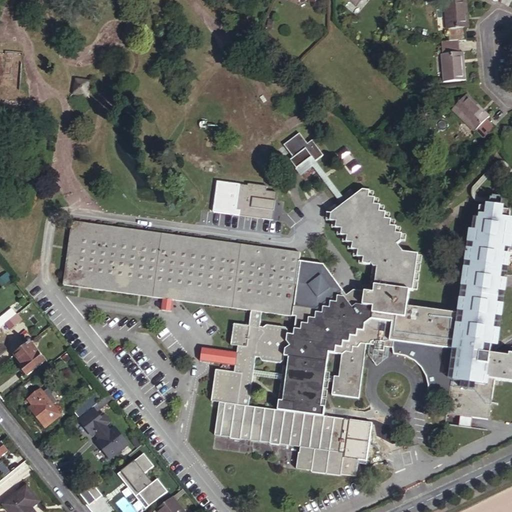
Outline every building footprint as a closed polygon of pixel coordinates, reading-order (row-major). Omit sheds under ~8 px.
[(451,32),(467,31),(470,31),(468,3),(447,4),(448,33),(451,32)] [(467,43),(467,31),(451,32),(452,44),(461,43),(467,43)] [(462,56),(461,43),(452,44),(444,45),(444,57),(462,56)] [(466,56),(462,56),(444,57),(443,57),(444,83),(467,82),(466,56)] [(23,65),(17,64),(16,82),(6,81),(5,91),(20,92),(23,65)] [(92,83),(77,81),(75,96),(89,98),(92,83)] [(477,133),(488,122),(491,119),(470,98),(454,113),(476,135),(477,133)] [(497,130),(488,122),(477,133),(486,142),(497,130)] [(308,145),(301,134),(285,146),(294,159),(291,161),(297,170),(312,158),(316,163),(324,156),(313,141),(308,145)] [(312,158),(297,170),(302,177),(314,168),(343,207),(347,204),(342,198),(316,163),(312,158)] [(262,220),(273,222),(278,189),(267,187),(268,183),(248,180),(248,182),(240,181),(237,212),(240,212),(240,216),(263,219),(262,220)] [(352,191),(342,198),(347,204),(356,197),(352,191)] [(301,449),(301,454),(299,454),(299,462),(298,469),(298,471),(301,471),(310,473),(312,473),(312,474),(342,478),(343,477),(358,479),(360,462),(368,463),(373,425),(325,418),(326,409),(323,408),(327,383),(334,384),(333,397),(360,400),(367,346),(371,346),(377,347),(376,351),(384,352),(385,348),(390,349),(393,349),(395,356),(400,357),(404,358),(412,361),(415,362),(421,368),(425,375),(426,378),(429,386),(428,397),(449,402),(448,415),(490,421),(495,382),(511,383),(511,355),(510,355),(509,358),(492,355),(509,232),(511,211),(479,207),(471,270),(472,270),(466,316),(408,308),(410,292),(414,292),(419,256),(403,254),(397,246),(402,242),(403,236),(396,235),(397,229),(391,228),(391,221),(386,220),(386,214),(380,214),(381,207),(375,206),(376,200),(370,199),(370,193),(363,192),(356,197),(347,204),(343,207),(339,210),(331,216),(331,223),(337,224),(336,230),(342,231),(342,237),(348,238),(347,244),(353,245),(352,251),(359,252),(358,259),(364,260),(363,266),(370,267),(372,266),(374,269),(378,269),(374,295),(354,292),(347,297),(324,266),(300,263),(301,255),(195,240),(73,224),(64,287),(128,296),(165,301),(176,302),(252,313),(250,327),(235,326),(232,347),(239,348),(238,355),(238,356),(233,356),(233,365),(236,366),(236,368),(235,374),(217,372),(213,403),(220,405),(216,438),(231,439),(231,441),(242,442),(243,441),(270,445),(271,445),(270,446),(272,447),(282,448),(282,447),(301,449)] [(503,199),(491,197),(490,209),(501,210),(503,199)] [(331,216),(339,210),(336,206),(328,212),(328,215),(331,216)] [(176,302),(165,301),(163,312),(174,314),(176,302)] [(0,328),(1,328),(17,315),(11,309),(0,317),(0,328)] [(44,362),(29,343),(13,356),(22,367),(19,369),(26,377),(44,362)] [(377,347),(371,346),(369,357),(378,367),(389,359),(390,349),(385,348),(384,352),(376,351),(377,347)] [(202,363),(236,368),(236,366),(233,365),(233,356),(238,356),(238,355),(203,350),(202,363)] [(66,363),(61,357),(52,365),(57,372),(66,363)] [(48,402),(43,396),(40,392),(28,402),(32,408),(30,411),(46,430),(60,418),(48,402)] [(48,392),(43,396),(48,402),(53,398),(48,392)] [(78,420),(97,404),(92,398),(72,414),(78,420)] [(108,404),(105,399),(93,409),(94,410),(96,414),(108,404)] [(101,420),(96,414),(94,410),(79,422),(93,439),(110,424),(105,417),(101,420)] [(0,460),(8,454),(0,444),(0,443),(0,460)] [(122,476),(115,467),(110,472),(117,480),(122,476)] [(113,479),(111,477),(91,494),(94,498),(96,496),(101,501),(116,489),(110,481),(113,479)] [(40,501),(27,486),(4,505),(9,511),(34,511),(31,508),(40,501)] [(182,511),(172,498),(155,511),(182,511)]
